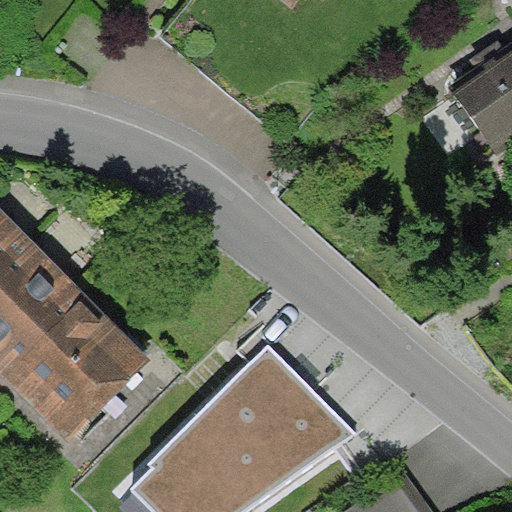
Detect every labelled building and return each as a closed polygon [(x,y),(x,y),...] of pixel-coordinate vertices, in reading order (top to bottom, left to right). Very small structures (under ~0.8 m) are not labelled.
[(281,0),(294,11),(303,0),(281,0)] [(511,145),(511,35),(446,83),(498,155),(511,145)] [(0,373),(70,444),(156,361),(0,209),(0,373)] [(296,378),(267,350),(152,467),(155,472),(133,494),(151,511),(247,511),(353,436),(296,378)] [(431,511),(403,471),(344,511),(431,511)]
